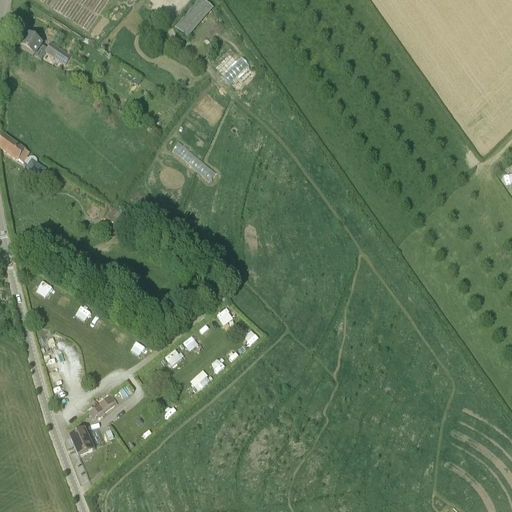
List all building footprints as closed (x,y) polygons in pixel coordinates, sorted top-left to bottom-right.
[(202,0),(198,0),(176,30),(189,39),(203,20),(205,21),(215,9),(202,0)] [(46,50),(42,47),(42,46),(27,36),(20,48),(40,61),(45,54),(65,67),(71,57),(50,44),(46,50)] [(0,148),(24,163),(30,154),(4,138),(0,143),(0,148)] [(39,184),(48,168),(32,160),(23,176),(39,184)] [(104,219),(115,226),(121,216),(111,209),(104,219)] [(62,297),(56,305),(65,312),(71,304),(62,297)] [(223,326),(234,321),(229,310),(218,315),(223,326)] [(213,324),(203,328),(207,337),(217,333),(213,324)] [(244,338),(251,346),(259,339),(252,331),(244,338)] [(191,352),(200,345),(193,337),(184,344),(191,352)] [(178,349),(166,359),(172,367),(185,358),(178,349)] [(219,373),(226,367),(219,360),(212,366),(219,373)] [(203,372),(191,383),(200,393),(212,381),(203,372)] [(88,415),(93,420),(115,402),(111,397),(88,415)] [(95,451),(85,431),(69,438),(79,459),(95,451)]
